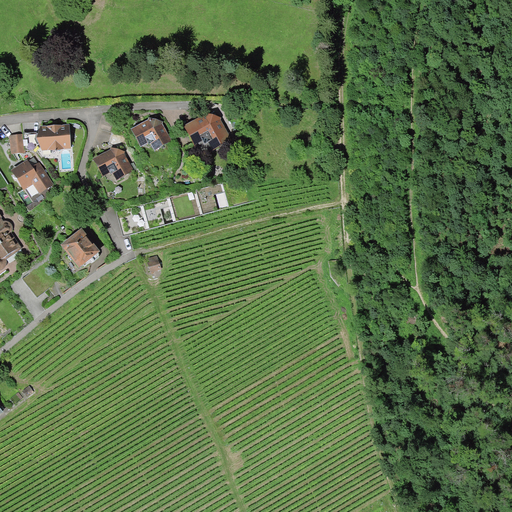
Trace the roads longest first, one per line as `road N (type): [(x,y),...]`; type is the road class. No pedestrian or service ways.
road 1 (track): [(241,511),(132,253),(343,202)]
road 2 (track): [(420,0),(417,275),(433,319),(511,435)]
road 3 (residential): [(85,112),(93,128),(80,173),(132,253),(0,351)]
road 4 (track): [(399,511),(358,349),(343,202)]
road 5 (track): [(348,0),(343,202)]
